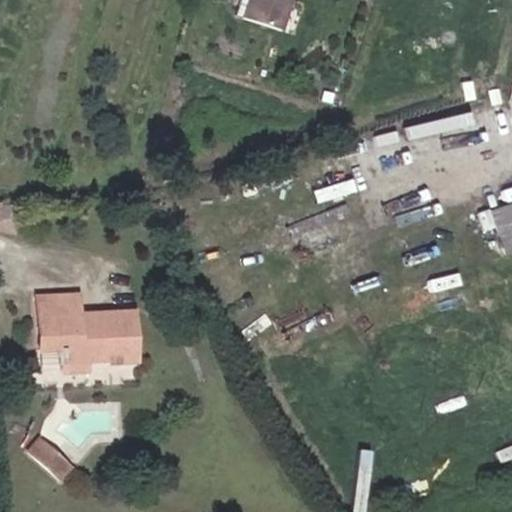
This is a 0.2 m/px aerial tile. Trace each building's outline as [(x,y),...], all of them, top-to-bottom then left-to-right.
[(276,27),(284,0),(244,0),(240,15),(276,27)] [(0,221),(16,221),(15,203),(0,204),(0,221)] [(126,305),(103,306),(103,318),(75,320),(74,307),(72,287),(30,289),(31,310),(41,310),(41,325),(31,324),(33,364),(58,364),(58,367),(78,366),(78,364),(105,363),(105,368),(129,366),(126,305)] [(103,318),(103,306),(74,307),(75,320),(103,318)] [(31,310),(31,324),(41,325),(41,310),(31,310)] [(79,378),(78,366),(58,367),(58,377),(79,378)] [(357,435),(392,488),(407,479),(372,426),(357,435)] [(74,470),(37,436),(25,451),(61,484),(74,470)]
